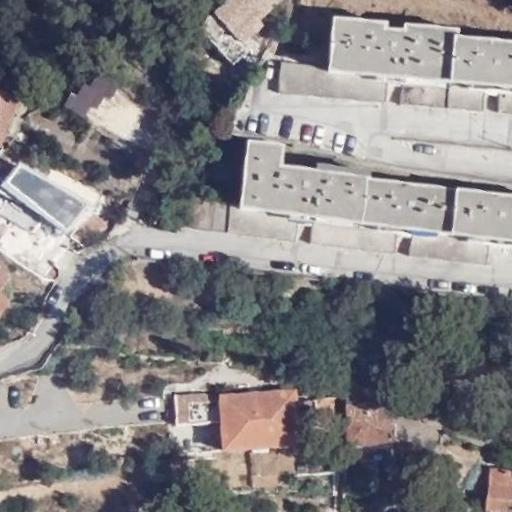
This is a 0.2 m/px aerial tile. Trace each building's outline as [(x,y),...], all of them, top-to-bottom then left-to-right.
[(225,0),(198,24),(210,38),(208,40),(230,65),(248,49),(244,45),(238,37),(243,33),(248,38),(261,26),(256,21),(270,8),(266,4),(270,0),(225,0)] [(382,25),(331,21),(327,67),(280,64),(278,95),(386,104),(388,79),(396,80),(403,80),(400,105),(483,114),(486,88),(493,89),(501,89),(499,115),(511,116),(511,45),(454,40),(455,31),(404,27),(403,34),(382,32),(382,25)] [(198,24),(196,27),(208,40),(210,38),(198,24)] [(243,33),(238,37),(244,45),(250,40),(248,38),(243,33)] [(0,88),(5,90),(9,71),(0,69),(0,88)] [(151,120),(83,76),(64,106),(132,149),(151,120)] [(0,143),(1,144),(2,144),(6,126),(10,126),(17,93),(5,90),(0,88),(0,143)] [(240,204),(183,197),(179,229),(213,232),(294,243),(297,217),(305,218),(312,219),(309,244),(394,255),(397,230),(405,231),(412,232),(409,257),(487,267),(490,241),(496,242),(511,244),(511,200),(366,183),(367,173),(316,167),(315,174),(278,169),(280,148),(246,144),(240,204)] [(22,174),(10,157),(0,163),(0,185),(2,188),(22,174)] [(0,294),(0,288),(8,278),(0,271),(0,313),(9,302),(0,294)] [(393,442),(391,386),(343,387),(347,444),(393,442)] [(336,427),(333,400),(321,400),(321,396),(315,397),(315,402),(292,404),(291,391),(220,397),(219,394),(171,397),(174,426),(219,423),(221,452),(296,447),(295,430),(336,427)] [(123,436),(122,421),(98,422),(99,438),(123,436)] [(485,508),(511,510),(511,471),(489,469),(485,508)] [(414,492),(413,470),(392,470),(393,492),(414,492)]
